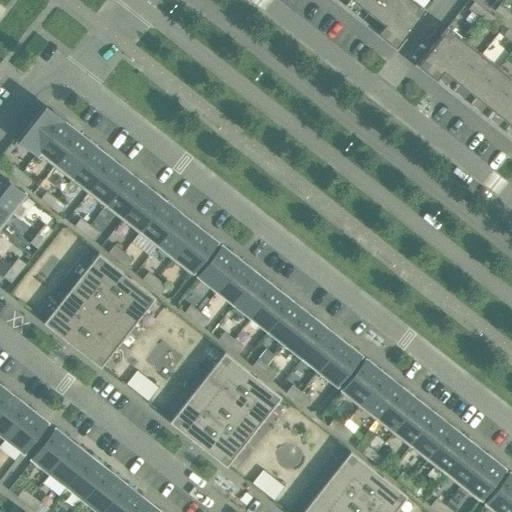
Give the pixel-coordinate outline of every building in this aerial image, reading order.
[(361,19),(375,0),(348,0),(344,6),(361,19)] [(378,33),(403,0),(375,0),(361,19),(378,33)] [(396,47),(425,9),(413,0),(403,0),(378,33),(396,47)] [(481,19),(487,12),(473,1),(468,9),(481,19)] [(511,14),(511,12),(500,3),(494,10),(508,20),(511,14)] [(494,29),(500,22),(487,12),(481,19),(494,29)] [(435,78),(465,40),(447,26),(417,64),(435,78)] [(511,43),(511,31),(508,28),(502,35),(511,43)] [(452,91),(481,54),(465,40),(435,78),(452,91)] [(469,105),(498,67),(481,54),(452,91),(469,105)] [(486,118),(511,84),(511,77),(498,67),(469,105),(486,118)] [(503,132),(511,119),(511,84),(486,118),(503,132)] [(44,106),(18,139),(36,153),(62,120),(44,106)] [(511,138),(511,119),(503,132),(511,138)] [(62,120),(36,153),(53,166),(79,133),(62,120)] [(79,133),(53,166),(70,180),(96,147),(79,133)] [(96,147),(70,180),(87,193),(113,160),(96,147)] [(113,160),(87,193),(104,206),(130,174),(113,160)] [(12,164),(6,172),(15,179),(22,172),(12,164)] [(22,172),(15,179),(25,187),(31,179),(22,172)] [(130,174),(104,206),(121,220),(147,187),(130,174)] [(0,175),(0,203),(12,214),(26,196),(0,175)] [(147,187),(121,220),(138,233),(164,200),(147,187)] [(56,198),(46,191),(40,199),(49,206),(56,198)] [(65,206),(56,198),(49,206),(59,213),(65,206)] [(164,200),(138,233),(155,246),(181,214),(164,200)] [(0,203),(0,229),(12,214),(0,203)] [(181,214),(155,246),(172,260),(198,227),(181,214)] [(80,218),(74,226),(83,233),(89,225),(80,218)] [(52,230),(44,224),(37,233),(45,239),(52,230)] [(89,225),(83,233),(93,240),(99,232),(89,225)] [(198,227),(172,260),(190,274),(216,241),(198,227)] [(45,239),(37,233),(30,242),(37,249),(45,239)] [(114,244),(108,252),(117,260),(123,252),(114,244)] [(222,246),(199,276),(217,290),(240,260),(222,246)] [(98,252),(43,322),(63,338),(66,340),(68,342),(76,348),(75,348),(78,350),(80,351),(100,367),(155,298),(98,252)] [(123,252),(117,260),(126,267),(133,259),(123,252)] [(10,267),(18,273),(25,264),(17,258),(10,267)] [(240,260),(217,290),(234,303),(257,274),(240,260)] [(10,267),(3,276),(11,282),(18,273),(10,267)] [(148,271),(142,279),(151,286),(157,278),(148,271)] [(257,274),(234,303),(251,317),(274,287),(257,274)] [(157,278),(151,286),(160,294),(167,286),(157,278)] [(274,287),(251,317),(268,330),(291,300),(274,287)] [(291,300),(268,330),(285,343),(308,314),(291,300)] [(190,304),(183,312),(193,320),(199,312),(190,304)] [(199,312),(193,320),(203,327),(209,319),(199,312)] [(308,314),(285,343),(301,357),(325,327),(308,314)] [(325,327),(301,357),(318,370),(342,341),(325,327)] [(224,331),(217,339),(227,346),(233,339),(224,331)] [(233,339),(227,346),(236,354),(242,346),(233,339)] [(342,341),(318,370),(336,384),(360,355),(342,341)] [(224,352),(169,421),(189,437),(192,439),(194,441),(202,447),(201,447),(203,449),(206,451),(226,467),(281,397),(224,352)] [(258,358),(251,366),(261,373),(267,365),(258,358)] [(366,360),(340,392),(358,407),(384,374),(366,360)] [(267,365),(261,373),(270,380),(276,372),(267,365)] [(136,370),(125,384),(147,401),(158,387),(136,370)] [(384,374),(358,407),(375,420),(401,387),(384,374)] [(0,385),(0,408),(11,394),(0,385)] [(292,385),(286,393),(295,400),(301,392),(292,385)] [(401,387),(375,420),(392,433),(418,401),(401,387)] [(301,392),(295,400),(304,407),(311,399),(301,392)] [(11,394),(0,408),(0,433),(5,437),(28,407),(11,394)] [(418,401),(392,433),(409,447),(435,414),(418,401)] [(28,407),(5,437),(23,451),(46,421),(28,407)] [(435,414),(409,447),(426,460),(452,427),(435,414)] [(334,418),(328,426),(337,433),(343,425),(334,418)] [(343,425),(337,433),(346,440),(353,433),(343,425)] [(452,427),(426,460),(443,473),(469,441),(452,427)] [(56,429),(32,459),(50,473),(73,443),(56,429)] [(469,441),(443,473),(460,487),(486,454),(469,441)] [(73,443),(50,473),(67,486),(90,456),(73,443)] [(368,445),(362,453),(371,460),(377,452),(368,445)] [(350,451),(301,511),(394,511),(407,496),(350,451)] [(377,452),(371,460),(380,467),(387,459),(377,452)] [(486,454),(460,487),(478,501),(503,468),(486,454)] [(90,456),(67,486),(84,499),(107,470),(90,456)] [(262,469),(251,483),(273,500),(284,486),(262,469)] [(107,470),(84,499),(100,511),(101,511),(124,483),(107,470)] [(402,471),(396,479),(405,487),(411,479),(402,471)] [(511,474),(510,473),(484,506),(491,511),(508,511),(511,507),(511,474)] [(411,479),(405,487),(414,494),(421,486),(411,479)] [(124,483),(101,511),(129,511),(141,497),(124,483)] [(23,488),(16,496),(26,504),(32,496),(23,488)] [(32,496),(26,504),(35,511),(41,503),(32,496)] [(141,497),(129,511),(156,511),(158,510),(141,497)] [(436,498),(430,506),(437,511),(439,511),(445,505),(436,498)]
